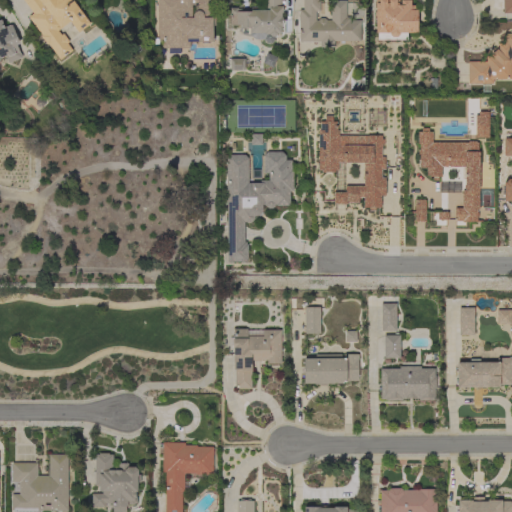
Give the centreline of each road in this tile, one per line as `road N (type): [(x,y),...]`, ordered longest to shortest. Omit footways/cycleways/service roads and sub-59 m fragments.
road 1 (residential): [(290,444),(511,445)]
road 2 (residential): [(330,256),(511,265)]
road 3 (residential): [(0,411),(129,412)]
